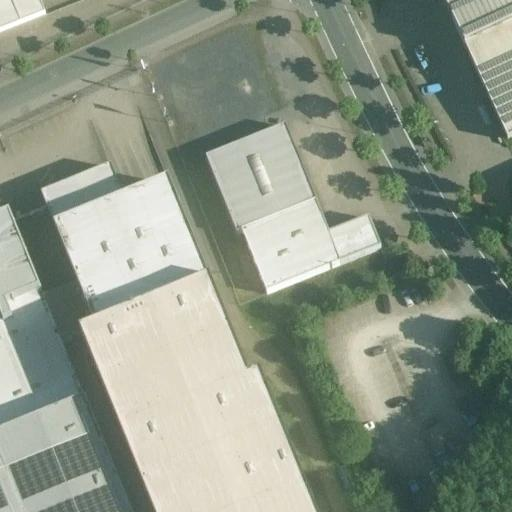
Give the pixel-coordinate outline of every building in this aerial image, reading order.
[(0,0),(0,34),(48,17),(39,0),(0,0)] [(511,0),(441,0),(507,143),(511,140),(511,0)] [(288,131),(208,162),(240,244),(247,242),(269,298),(384,253),(371,219),(329,235),(288,131)] [(48,212),(13,224),(64,347),(82,339),(210,288),(170,185),(126,203),(112,170),(42,198),(48,212)] [(0,511),(129,511),(64,347),(13,224),(11,218),(0,221),(0,511)] [(210,288),(82,339),(97,378),(226,326),(210,288)] [(314,511),(262,382),(252,386),(226,326),(97,378),(151,511),(314,511)]
